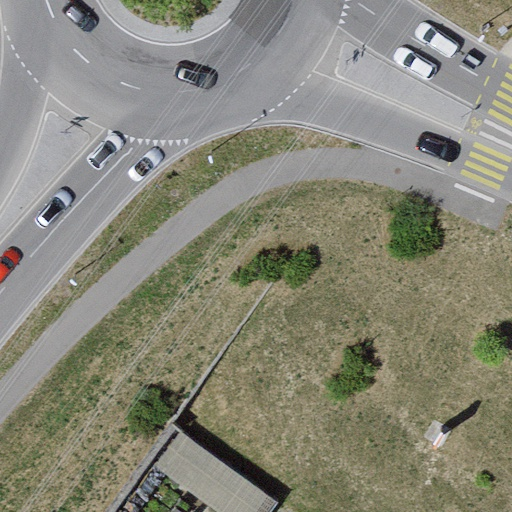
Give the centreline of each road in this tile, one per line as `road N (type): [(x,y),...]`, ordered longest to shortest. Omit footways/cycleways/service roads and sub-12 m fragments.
road 1 (secondary): [(235,83),(310,99),(511,178)]
road 2 (secondary): [(0,269),(199,95)]
road 3 (secondary): [(43,6),(60,41),(122,89),(160,98),(199,95)]
road 4 (secondary): [(511,94),(358,0)]
road 5 (secondary): [(43,6),(26,89),(0,156)]
